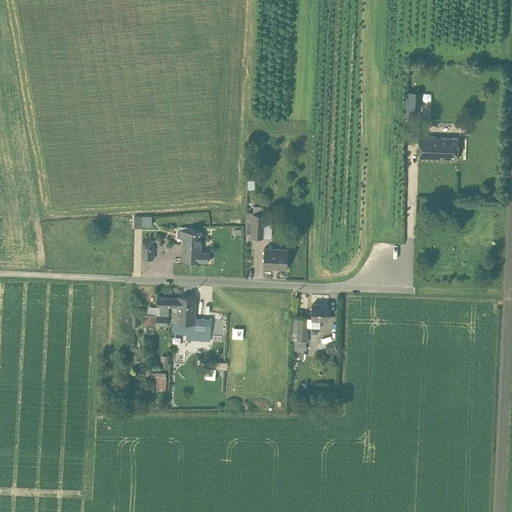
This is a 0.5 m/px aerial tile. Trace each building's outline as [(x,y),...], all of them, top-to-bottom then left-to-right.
[(420,91),(406,91),(406,119),(419,119),(420,91)] [(458,138),(419,137),(418,158),(457,159),(458,138)] [(246,236),(273,237),(273,223),(264,223),(264,206),(254,205),(253,212),(251,212),(250,219),(247,219),(246,236)] [(135,215),(135,226),(153,225),(153,214),(135,215)] [(179,237),(183,237),(182,260),(212,261),(213,250),(204,250),(205,237),(198,237),(198,229),(179,228),(179,237)] [(142,258),(153,258),(153,239),(142,238),(142,258)] [(289,249),(265,248),(264,265),(288,267),(289,249)] [(198,316),(197,295),(158,295),(158,307),(149,307),(149,313),(144,313),(144,324),(158,324),(158,318),(172,318),(172,332),(188,332),(188,338),(212,338),(212,316),(198,316)] [(328,304),(312,303),(312,319),(327,319),(328,304)] [(126,324),(137,325),(137,313),(127,312),(126,324)] [(330,353),(338,350),(334,341),(326,344),(330,353)] [(156,388),(166,388),(167,371),(156,371),(156,388)]
